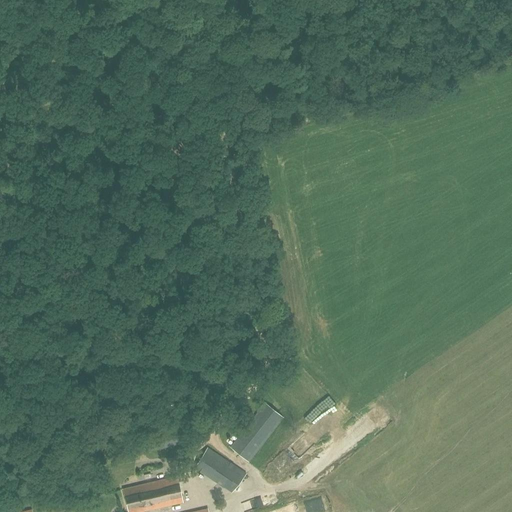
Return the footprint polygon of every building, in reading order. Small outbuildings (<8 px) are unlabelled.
[(250,461),(284,417),(265,402),(231,447),(250,461)] [(134,453),(188,442),(185,427),(148,434),(149,438),(132,442),(134,453)] [(232,491),(246,473),(209,448),(196,467),(232,491)] [(130,511),(137,511),(184,502),(178,476),(125,487),(130,511)] [(243,504),(246,511),(253,509),(250,501),(243,504)] [(309,511),(307,503),(270,511),(309,511)]
